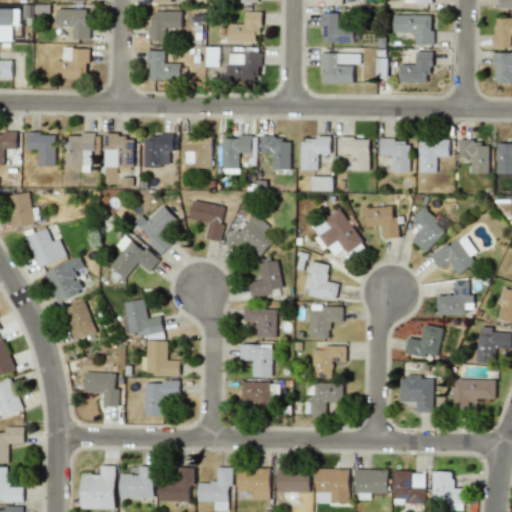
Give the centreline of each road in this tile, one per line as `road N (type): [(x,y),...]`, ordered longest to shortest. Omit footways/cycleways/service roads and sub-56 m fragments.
road 1 (residential): [(0,97),(511,106)]
road 2 (residential): [(63,434),(509,440)]
road 3 (residential): [(61,511),(59,382),(43,330),(0,258)]
road 4 (residential): [(381,438),(383,334),(396,289)]
road 5 (residential): [(217,436),(218,347),(205,289)]
